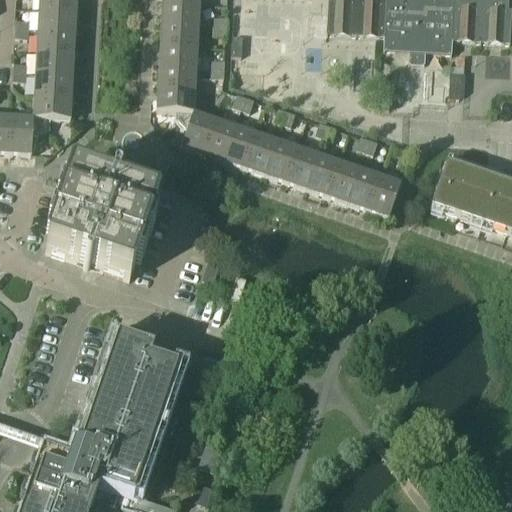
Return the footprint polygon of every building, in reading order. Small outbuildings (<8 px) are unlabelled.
[(75,16),(75,0),(38,0),(37,14),(75,16)] [(199,9),(199,0),(161,0),(161,7),(199,9)] [(511,0),(331,0),(331,5),(327,4),(325,40),(327,40),(327,39),(354,40),(354,41),(356,41),(356,40),(383,42),(383,56),(384,56),(384,55),(409,56),(408,68),(424,69),(425,57),(449,59),(449,60),(450,60),(451,45),(479,47),(479,48),(480,48),(480,47),(507,48),(507,50),(509,50),(511,14),(507,14),(507,0),(511,0)] [(198,30),(199,9),(161,7),(160,28),(198,30)] [(74,38),(75,16),(37,14),(36,36),(74,38)] [(225,32),(226,23),(214,22),(213,31),(225,32)] [(26,36),(27,27),(15,26),(14,35),(26,36)] [(197,52),(198,30),(160,28),(159,50),(197,52)] [(225,41),(225,32),(213,31),(213,40),(225,41)] [(26,44),(26,36),(14,35),(14,44),(26,44)] [(73,60),(74,38),(36,36),(35,58),(73,60)] [(240,62),(241,42),(232,42),(231,62),(240,62)] [(195,73),(197,52),(159,50),(158,71),(195,73)] [(72,81),(73,60),(35,58),(34,79),(72,81)] [(223,75),(223,66),(211,66),(211,75),(223,75)] [(24,78),(24,70),(13,69),(12,78),(24,78)] [(194,95),(195,73),(158,71),(156,93),(194,95)] [(222,84),(223,75),(211,75),(210,83),(222,84)] [(24,87),(24,78),(12,78),(12,86),(24,87)] [(70,102),(72,81),(34,79),(33,101),(70,102)] [(463,100),(464,80),(449,79),(448,104),(458,104),(463,100)] [(193,117),(194,95),(156,93),(155,116),(174,117),(173,124),(177,128),(193,117)] [(69,126),(70,102),(33,101),(32,123),(44,138),(48,134),(49,125),(69,126)] [(240,115),(244,103),(236,101),(232,112),(240,115)] [(248,117),(252,106),(244,103),(240,115),(248,117)] [(282,129),(286,118),(278,115),(274,126),(282,129)] [(202,160),(214,124),(193,117),(177,128),(180,133),(186,135),(180,153),(202,160)] [(290,131),(293,120),(286,118),(282,129),(290,131)] [(0,158),(7,159),(9,122),(0,121),(0,158)] [(30,161),(31,141),(40,141),(44,138),(32,123),(9,122),(7,159),(30,161)] [(223,167),(235,131),(214,124),(202,160),(223,167)] [(323,143),(327,132),(318,129),(314,140),(323,143)] [(243,174),(255,138),(235,131),(223,167),(243,174)] [(331,146),(335,134),(327,132),(323,143),(331,146)] [(263,181),(276,145),(255,138),(243,174),(263,181)] [(364,157),(368,146),(359,143),(356,154),(364,157)] [(284,188),(296,152),(276,145),(263,181),(284,188)] [(372,160),(376,148),(368,146),(364,157),(372,160)] [(305,195),(317,159),(296,152),(284,188),(305,195)] [(406,171),(409,160),(400,157),(397,168),(406,171)] [(325,202),(337,166),(317,159),(305,195),(325,202)] [(345,209),(357,173),(337,166),(325,202),(345,209)] [(511,190),(445,168),(429,213),(511,240),(511,190)] [(366,216),(378,180),(357,173),(345,209),(366,216)] [(148,245),(155,227),(149,225),(155,208),(116,195),(117,192),(117,191),(117,189),(116,189),(115,188),(114,187),(113,187),(112,188),(111,189),(110,190),(109,193),(71,179),(65,196),(60,194),(53,212),(56,213),(53,220),(51,219),(45,237),(50,239),(44,257),(83,270),(81,274),(81,275),(81,276),(82,277),(83,278),(84,278),(85,278),(87,278),(88,277),(88,276),(90,272),(128,285),(134,268),(140,270),(146,252),(143,251),(146,244),(148,245)] [(388,224),(400,188),(378,180),(366,216),(388,224)] [(212,290),(220,270),(220,269),(209,265),(201,286),(212,290)] [(160,511),(145,507),(150,490),(186,385),(187,386),(188,384),(174,380),(176,375),(149,366),(152,357),(146,355),(123,347),(118,360),(112,358),(83,442),(87,443),(84,454),(79,453),(79,454),(60,447),(57,454),(55,461),(45,457),(41,455),(21,511),(160,511)]
